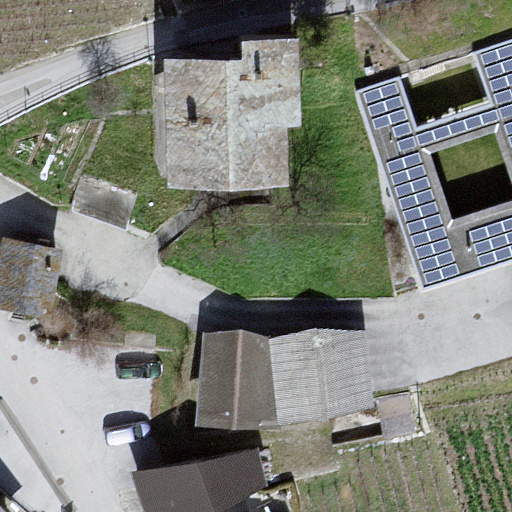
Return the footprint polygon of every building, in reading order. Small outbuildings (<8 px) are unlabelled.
[(511,35),(471,50),(486,97),(414,121),(399,73),(354,88),(415,280),(511,246),(511,35)] [(239,61),(160,63),(164,202),(298,198),(293,37),(238,38),(239,61)] [(0,300),(47,309),(59,242),(0,229),(0,300)] [(370,397),(363,324),(265,330),(272,413),(370,397)] [(275,419),(275,413),(272,413),(264,330),(201,328),(191,416),(275,419)] [(142,511),(171,511),(263,476),(255,441),(128,464),(142,511)] [(0,511),(11,511),(0,500),(0,511)]
